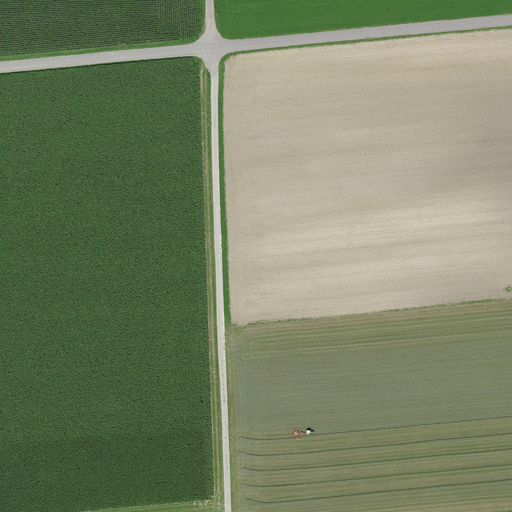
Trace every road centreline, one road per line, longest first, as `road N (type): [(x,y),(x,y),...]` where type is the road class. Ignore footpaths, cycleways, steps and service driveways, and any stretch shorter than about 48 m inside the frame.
road 1 (unclassified): [(0,68),(511,20)]
road 2 (track): [(229,511),(213,48)]
